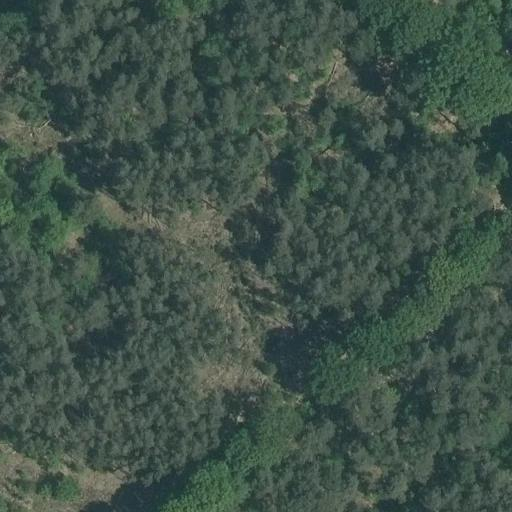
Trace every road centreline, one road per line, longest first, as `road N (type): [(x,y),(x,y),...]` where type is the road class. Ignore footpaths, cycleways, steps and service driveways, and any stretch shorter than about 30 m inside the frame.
road 1 (track): [(511,251),(219,511)]
road 2 (track): [(409,0),(511,109)]
